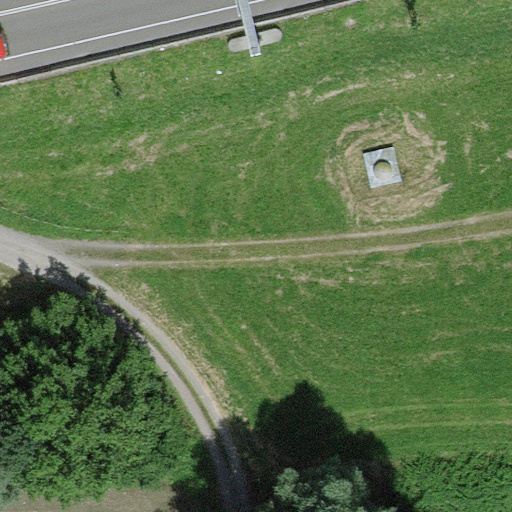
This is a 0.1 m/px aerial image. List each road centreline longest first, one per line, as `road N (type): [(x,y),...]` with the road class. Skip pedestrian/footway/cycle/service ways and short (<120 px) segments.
road 1 (track): [(48,261),(363,241),(511,216)]
road 2 (track): [(48,261),(164,351),(227,476),(235,511)]
